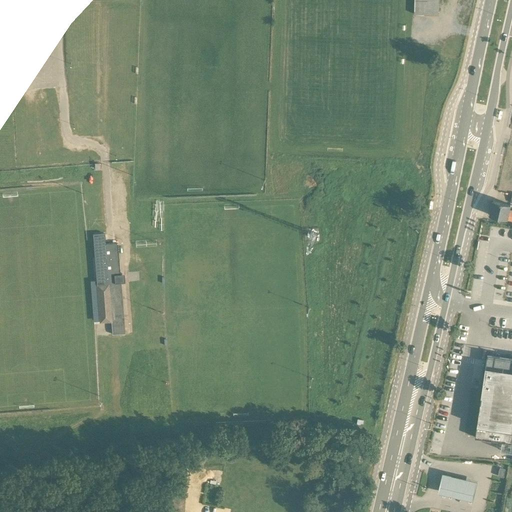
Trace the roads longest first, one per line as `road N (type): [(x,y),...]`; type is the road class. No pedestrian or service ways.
road 1 (primary): [(431,271),(378,511)]
road 2 (primary): [(393,511),(444,301)]
road 3 (primary): [(444,301),(484,129)]
road 4 (primary): [(464,107),(431,271)]
road 5 (unknown): [(260,447),(391,451)]
road 6 (primary): [(484,129),(511,1)]
